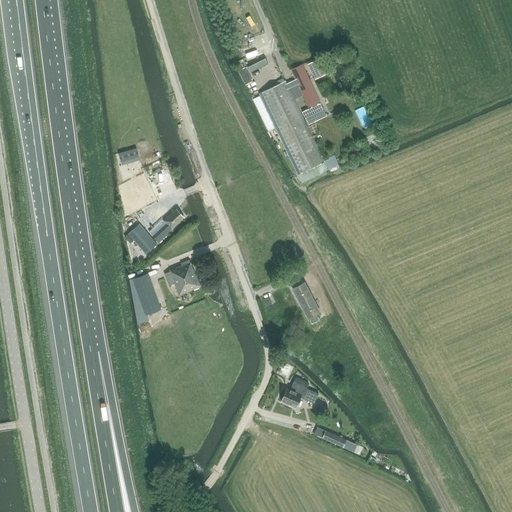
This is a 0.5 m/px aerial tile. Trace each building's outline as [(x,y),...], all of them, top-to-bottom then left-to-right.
[(265,58),(248,67),(251,72),(268,63),(265,58)] [(321,61),(309,66),(316,81),(328,76),(321,61)] [(252,81),(245,67),(238,71),(245,85),(252,81)] [(259,94),(298,175),(324,162),(289,89),(297,85),(309,108),(320,103),(305,72),(294,77),(295,80),(287,83),(285,81),(259,94)] [(137,149),(119,154),(122,163),(140,158),(137,149)] [(324,162),(298,175),(301,183),(338,166),(334,157),(324,162)] [(173,191),(165,172),(158,175),(160,178),(151,182),(160,201),(167,198),(165,194),(173,191)] [(176,209),(164,221),(167,224),(155,235),(151,231),(148,234),(157,244),(168,234),(167,233),(184,218),(176,209)] [(148,234),(139,224),(128,233),(147,253),(157,244),(148,234)] [(175,269),(164,274),(169,286),(175,284),(179,295),(200,286),(189,260),(180,263),(181,266),(175,268),(175,269)] [(132,280),(129,281),(138,325),(148,321),(146,315),(162,310),(148,273),(132,279),(132,280)] [(312,324),(319,320),(317,315),(320,313),(317,308),(307,288),(304,282),(293,288),(296,294),(306,314),(309,319),(310,319),(312,324)] [(269,297),(263,300),(266,307),(272,304),(269,297)] [(319,394),(293,382),(290,390),(287,388),(281,401),(296,408),(301,397),(314,403),(319,394)] [(319,425),(320,419),(310,416),(308,422),(319,425)] [(375,423),(380,434),(390,430),(386,419),(375,423)] [(346,440),(326,431),(322,438),(343,447),(346,440)]
